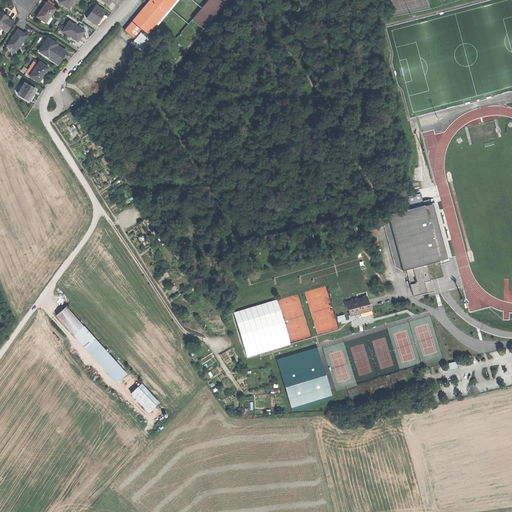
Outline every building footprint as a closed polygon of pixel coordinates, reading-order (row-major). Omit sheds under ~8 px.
[(60,0),(59,2),(69,8),(74,0),(60,0)] [(142,31),(146,35),(175,0),(149,0),(131,22),(142,31)] [(38,17),(46,22),(55,9),(52,7),(46,2),(43,7),(41,11),(42,11),(38,17)] [(86,19),(96,24),(99,18),(104,11),(94,6),(86,19)] [(0,11),(0,28),(0,27),(7,32),(13,22),(7,18),(8,17),(4,15),(0,11)] [(72,35),(79,39),(82,35),(84,31),(69,21),(62,31),(70,36),(72,35)] [(135,40),(142,31),(131,22),(124,30),(135,40)] [(11,47),(16,50),(26,35),(22,32),(18,30),(8,45),(11,47)] [(46,53),(59,62),(62,57),(65,53),(56,46),(57,44),(48,37),(39,51),(45,55),(46,53)] [(31,76),(40,82),(44,75),(48,68),(39,62),(38,64),(34,70),(31,76)] [(26,73),(31,76),(34,70),(30,67),(26,73)] [(305,152),(318,144),(324,140),(328,135),(325,127),(320,124),(316,124),(309,129),(273,76),(261,85),(305,152)] [(19,96),(29,101),(32,95),(36,89),(25,83),(22,87),(24,88),(19,96)] [(407,197),(410,209),(423,205),(420,193),(407,197)] [(430,204),(423,205),(438,261),(445,259),(430,204)] [(388,215),(402,270),(406,270),(435,262),(438,261),(423,205),(410,209),(388,215)] [(369,220),(372,230),(384,226),(381,216),(369,220)] [(386,283),(395,280),(389,258),(380,260),(386,283)] [(436,267),(435,262),(406,270),(413,296),(432,291),(427,270),(436,267)] [(348,309),(350,316),(372,310),(370,303),(368,304),(366,296),(362,297),(363,298),(357,300),(357,298),(351,300),(351,302),(345,304),(346,310),(348,309)] [(247,357),(291,345),(277,300),(233,313),(247,357)] [(57,316),(74,334),(83,326),(66,308),(57,316)] [(74,334),(117,381),(126,373),(83,326),(74,334)] [(316,344),(275,356),(291,411),(332,399),(316,344)] [(131,393),(148,410),(154,404),(137,387),(131,393)]
